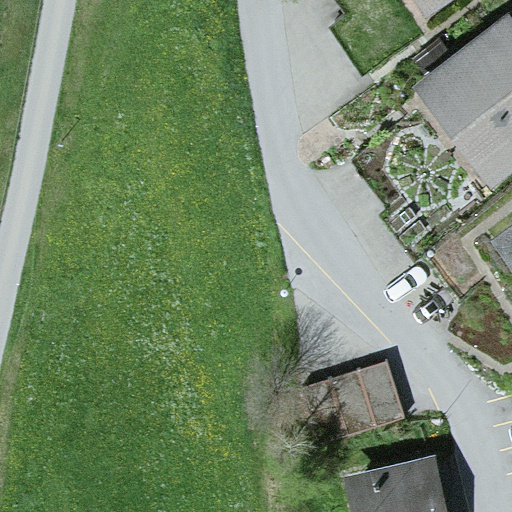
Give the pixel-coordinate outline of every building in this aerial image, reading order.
[(412,0),(428,23),(461,0),(412,0)] [(511,30),(505,22),(414,90),(492,193),(511,177),(511,30)] [(511,227),(495,241),(511,263),(511,227)] [(304,389),(322,444),(404,417),(385,362),(304,389)] [(440,511),(430,463),(350,481),(356,511),(440,511)]
